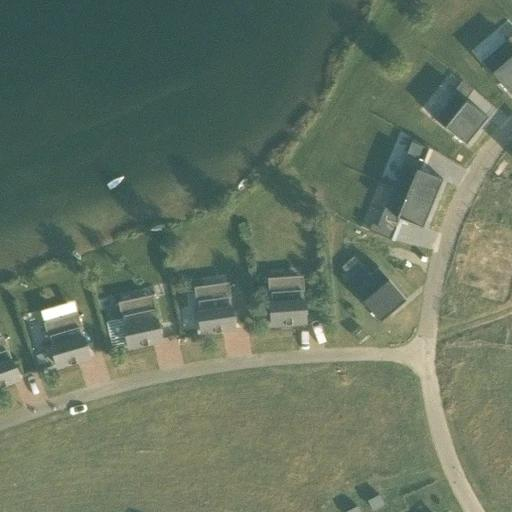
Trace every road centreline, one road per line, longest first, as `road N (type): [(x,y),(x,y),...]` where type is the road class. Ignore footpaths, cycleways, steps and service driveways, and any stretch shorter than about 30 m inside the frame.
road 1 (residential): [(424,359),(232,360),(91,389),(0,432)]
road 2 (residential): [(511,117),(457,185),(432,271),(424,359)]
road 3 (residential): [(476,511),(439,435),(424,359)]
